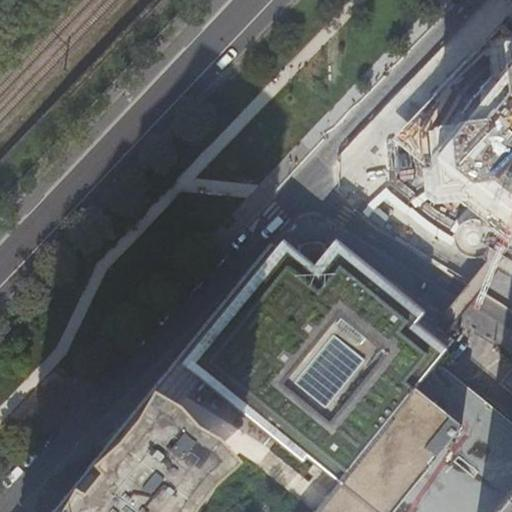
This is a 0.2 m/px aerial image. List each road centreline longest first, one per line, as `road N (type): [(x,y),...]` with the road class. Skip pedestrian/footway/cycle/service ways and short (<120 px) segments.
road 1 (residential): [(301,183),(0,502)]
road 2 (primary): [(265,0),(0,272)]
road 3 (unclassified): [(473,0),(301,183)]
road 4 (residential): [(511,309),(301,183)]
